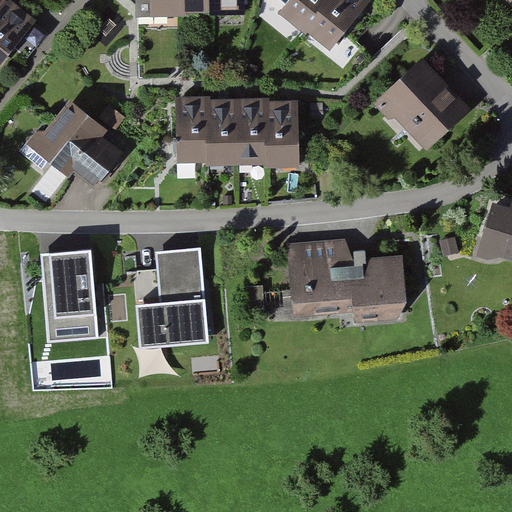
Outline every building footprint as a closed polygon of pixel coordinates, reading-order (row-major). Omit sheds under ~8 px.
[(0,68),(37,21),(10,0),(9,0),(8,2),(0,12),(0,68)] [(0,0),(0,12),(8,2),(5,0),(0,0)] [(150,0),(151,18),(185,17),(185,13),(184,0),(150,0)] [(184,0),(185,13),(210,13),(209,0),(184,0)] [(210,16),(245,15),(244,0),(209,0),(210,13),(210,16)] [(285,0),(279,8),(305,30),(307,27),(328,2),(325,0),(285,0)] [(330,45),(366,0),(325,0),(328,2),(307,27),(330,45)] [(421,60),(386,95),(432,140),(467,105),(421,60)] [(211,93),(211,90),(176,91),(177,158),(207,157),(206,125),(211,125),(211,93)] [(207,160),(236,160),(235,92),(211,93),(211,125),(206,125),(207,157),(207,160)] [(270,95),(270,92),(235,92),(236,160),(266,159),(265,127),(271,127),(270,95)] [(266,163),(300,162),(299,95),(270,95),(271,127),(265,127),(266,159),(266,163)] [(132,159),(68,102),(23,152),(58,183),(69,171),(99,197),(132,159)] [(511,259),(511,190),(487,185),(472,251),(511,259)] [(140,350),(209,344),(201,248),(155,252),(160,304),(136,306),(140,350)] [(395,250),(293,260),(298,311),(356,305),(357,319),(401,315),(395,250)] [(92,251),(41,255),(48,343),(99,339),(92,251)]
